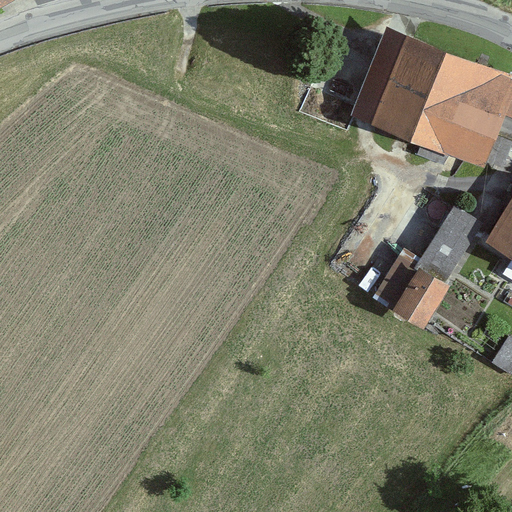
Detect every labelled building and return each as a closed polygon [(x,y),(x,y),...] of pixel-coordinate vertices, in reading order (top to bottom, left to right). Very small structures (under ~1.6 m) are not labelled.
[(0,0),(0,10),(2,13),(24,0),(0,0)] [(511,68),(398,22),(362,112),(499,168),(511,136),(511,68)] [(441,215),(445,214),(447,212),(449,208),(449,205),(448,202),(445,199),(442,197),(439,197),(435,198),(433,201),(431,204),(431,207),(432,211),(435,213),(438,215),(441,215)] [(511,249),(511,203),(491,234),(511,249)] [(377,295),(433,330),(463,281),(408,247),(377,295)] [(494,356),(511,367),(511,331),(510,331),(494,356)]
